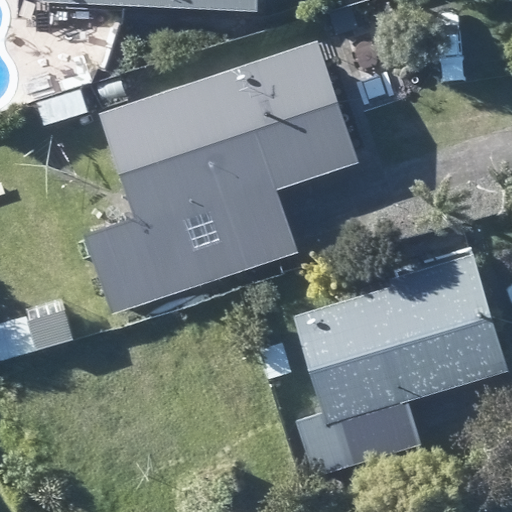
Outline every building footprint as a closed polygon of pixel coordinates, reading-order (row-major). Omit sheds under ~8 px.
[(382,0),(395,40),(422,30),(412,0),(382,0)] [(105,55),(92,28),(61,28),(44,54),(59,81),(89,81),(105,55)] [(378,161),(355,94),(335,36),(111,111),(141,195),(143,204),(146,213),(94,231),(123,316),(287,260),(312,251),(291,190),(378,161)] [(403,286),(304,313),(332,411),(306,418),(320,473),(434,440),(422,398),(511,372),(511,330),(488,249),(400,274),(403,286)] [(0,321),(0,337),(6,361),(85,339),(76,309),(40,319),(38,311),(0,321)]
